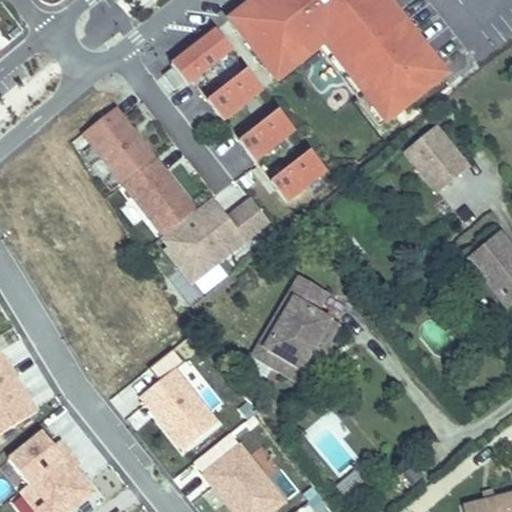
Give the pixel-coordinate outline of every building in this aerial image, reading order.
[(447,77),(390,4),(383,10),(375,0),(257,0),(231,21),(278,82),(325,45),(387,124),(414,102),(410,96),(426,84),(438,84),(447,77)] [(390,4),(386,0),(375,0),(383,10),(390,4)] [(206,70),(217,61),(219,65),(231,55),(214,34),(170,69),(186,90),(192,86),(190,82),(194,79),(197,82),(209,73),(206,70)] [(209,73),(219,65),(217,61),(206,70),(209,73)] [(182,87),(171,73),(162,80),(174,94),(182,87)] [(242,106),(253,98),(256,101),(262,96),(246,75),(210,104),(215,110),(212,112),(223,126),(245,109),(242,106)] [(414,102),(438,84),(426,84),(410,96),(414,102)] [(245,109),(256,101),(253,98),(242,106),(245,109)] [(156,163),(115,111),(81,138),(86,144),(85,144),(121,191),(156,163)] [(288,142),(294,137),(278,116),(242,145),(247,151),(243,153),(255,168),(277,151),(274,147),(285,139),(288,142)] [(468,171),(437,134),(408,158),(439,195),(468,171)] [(277,151),(288,142),(285,139),(274,147),(277,151)] [(306,188),(317,180),(320,183),(326,178),(310,157),(274,186),(278,192),(275,194),(286,209),(309,192),(306,188)] [(161,243),(197,215),(156,163),(121,191),(161,243)] [(309,192),(320,183),(317,180),(306,188),(309,192)] [(212,203),(208,206),(223,226),(227,223),(212,203)] [(161,243),(170,255),(167,258),(192,289),(269,228),(251,205),(227,223),(223,226),(208,206),(197,215),(161,243)] [(511,310),(511,252),(499,237),(466,264),(507,313),(511,310)] [(298,288),(285,309),(296,316),(270,359),(303,376),(330,329),(316,322),(326,305),(298,288)] [(296,316),(285,309),(254,364),(304,394),(340,334),(330,329),(303,376),(270,359),(296,316)] [(0,438),(41,413),(0,348),(0,438)] [(160,384),(139,397),(177,454),(218,426),(170,354),(150,368),(160,384)] [(6,459),(29,489),(20,495),(33,511),(75,511),(96,497),(44,430),(6,459)] [(226,511),(275,511),(287,503),(238,443),(198,476),(226,511)] [(485,495),(486,503),(502,499),(501,492),(485,495)] [(511,511),(511,496),(502,499),(486,503),(473,506),(474,511),(511,511)]
